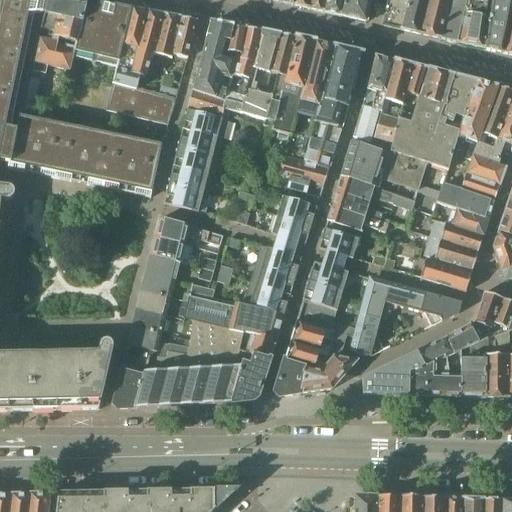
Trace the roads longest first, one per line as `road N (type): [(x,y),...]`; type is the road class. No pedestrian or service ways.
road 1 (residential): [(309,256),(372,44)]
road 2 (residential): [(346,444),(350,379),(466,323),(473,301)]
road 3 (tertiary): [(0,451),(208,451)]
road 4 (residential): [(372,44),(173,0)]
road 5 (residential): [(264,442),(263,403),(309,256)]
road 6 (tertiary): [(331,464),(511,468)]
road 7 (residential): [(309,256),(473,301)]
road 8 (tertiary): [(511,449),(346,444)]
road 9 (residential): [(157,210),(309,256)]
road 10 (residential): [(511,76),(372,44)]
